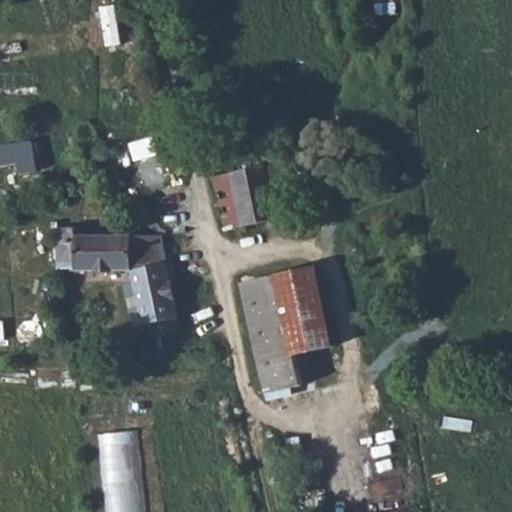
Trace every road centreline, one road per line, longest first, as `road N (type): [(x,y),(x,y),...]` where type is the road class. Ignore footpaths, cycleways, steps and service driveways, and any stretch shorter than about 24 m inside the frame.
road 1 (track): [(273,511),(204,203)]
road 2 (residential): [(204,203),(159,0)]
